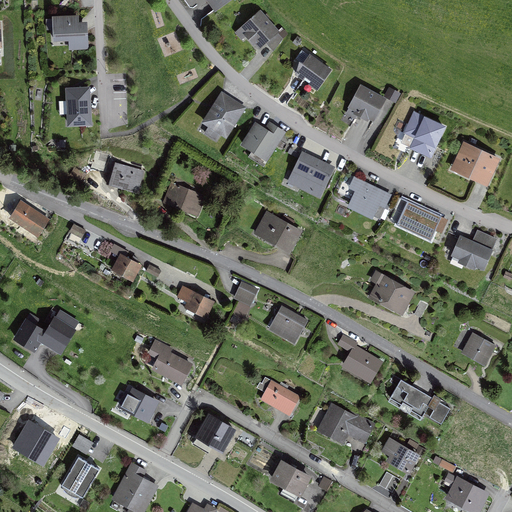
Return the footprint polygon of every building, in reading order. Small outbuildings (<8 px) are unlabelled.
[(235,0),(209,0),(219,13),(235,0)] [(283,34),(263,11),(238,33),(244,41),(249,36),(263,52),(283,34)] [(85,16),(53,18),(54,43),(69,42),(69,52),(87,52),(85,16)] [(334,71),(310,55),(297,74),(322,90),(334,71)] [(390,99),(363,86),(350,113),(376,126),(390,99)] [(91,87),(67,88),(69,127),(93,126),(91,87)] [(248,108),(224,93),(205,123),(229,138),(248,108)] [(450,126),(416,111),(406,134),(416,138),(412,149),(436,159),(450,126)] [(267,128),(256,122),(243,146),(272,161),(288,130),(271,121),(267,128)] [(503,157),(465,142),(453,170),(490,186),(503,157)] [(337,166),(305,151),(290,184),(322,199),(337,166)] [(145,169),(111,160),(105,182),(139,191),(145,169)] [(396,195),(356,179),(352,190),(358,192),(352,207),(386,221),(396,195)] [(207,196),(172,182),(164,202),(198,216),(207,196)] [(51,221),(22,200),(11,216),(40,237),(51,221)] [(446,219),(405,201),(396,220),(432,236),(435,229),(441,231),(446,219)] [(305,231),(267,212),(256,234),(294,253),(305,231)] [(87,231),(75,225),(71,233),(83,240),(87,231)] [(476,240),(462,235),(454,257),(490,270),(501,240),(479,232),(476,240)] [(147,265),(123,252),(115,267),(139,280),(147,265)] [(418,293),(376,271),(371,280),(379,284),(373,295),(407,313),(418,293)] [(260,291),(242,282),(234,298),(253,307),(260,291)] [(218,302),(185,287),(179,298),(190,303),(188,308),(210,318),(218,302)] [(311,319),(283,305),(271,328),(300,343),(311,319)] [(48,329),(29,317),(15,339),(36,352),(43,342),(66,356),(79,335),(54,320),(48,329)] [(499,348),(474,334),(464,351),(488,366),(499,348)] [(174,350),(156,341),(150,354),(159,359),(153,371),(184,386),(195,364),(173,353),(174,350)] [(388,362),(356,344),(345,365),(377,383),(388,362)] [(454,406),(404,379),(393,399),(443,427),(454,406)] [(303,396),(274,380),(262,400),(292,416),(303,396)] [(161,403),(130,387),(119,407),(151,423),(161,403)] [(376,425),(332,403),(318,430),(345,444),(349,435),(366,444),(376,425)] [(240,428),(212,413),(200,437),(228,452),(240,428)] [(60,439),(28,421),(12,448),(44,466),(60,439)] [(93,444),(79,436),(73,446),(87,455),(93,444)] [(424,455),(393,438),(382,456),(414,473),(424,455)] [(102,469),(81,457),(64,486),(85,498),(102,469)] [(316,477),(283,460),(273,480),(305,497),(316,477)] [(149,471),(132,462),(114,499),(139,511),(145,511),(160,483),(146,476),(149,471)] [(399,482),(388,474),(380,484),(391,492),(399,482)] [(484,511),(493,495),(459,477),(448,498),(475,511),(484,511)] [(212,511),(193,502),(187,511),(212,511)]
